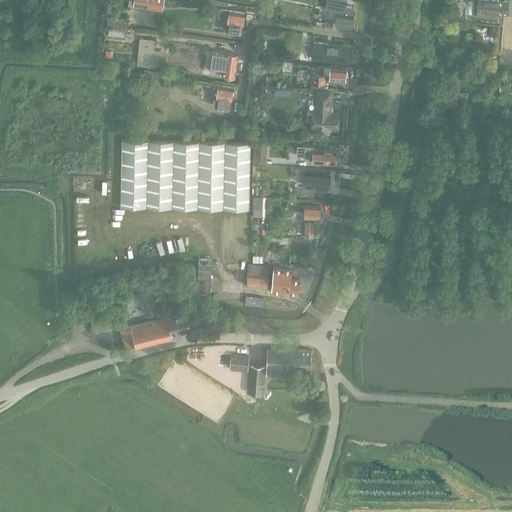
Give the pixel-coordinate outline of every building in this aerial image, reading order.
[(134,0),(134,4),(143,5),(142,8),(162,11),(163,0),(134,0)] [(508,14),(509,1),(493,0),(478,0),(477,12),(487,12),(486,18),(497,19),(497,13),(508,14)] [(356,11),(354,10),(354,8),(339,6),(339,4),(334,3),(333,7),(338,8),(335,26),(351,29),(353,16),(355,15),(356,11)] [(245,13),(220,9),(219,15),(229,16),(226,30),(237,32),(242,33),(242,26),(245,13)] [(325,22),(313,20),(312,26),(320,27),(320,28),(332,30),(333,27),(325,25),(325,22)] [(276,31),(263,29),(262,36),(275,38),(276,31)] [(139,40),(136,68),(163,70),(165,54),(153,52),(155,42),(139,40)] [(315,43),(314,44),(307,43),(305,54),(313,55),(312,58),(347,63),(348,50),(326,47),(326,45),(315,43)] [(227,54),(227,53),(214,51),(211,70),(223,72),(222,77),(234,79),(238,56),(227,54)] [(453,61),(442,60),(442,76),(452,76),(453,61)] [(346,69),(324,66),(323,75),(307,73),(306,83),(313,83),(312,87),(328,89),(329,80),(345,82),(346,77),(347,76),(348,72),(346,71),(346,69)] [(192,90),(194,76),(176,73),(176,74),(167,72),(165,86),(192,90)] [(233,88),(213,85),(212,91),(217,92),(215,107),(230,109),(233,88)] [(306,122),(312,123),(311,129),(314,129),(314,133),(319,133),(319,134),(321,134),(321,133),(328,134),(328,130),(337,131),(338,114),(329,113),(331,93),(317,92),(315,113),(307,113),(306,122)] [(456,108),(456,106),(461,106),(462,101),(467,102),(467,93),(456,92),(456,95),(441,94),(441,96),(439,97),(439,100),(440,102),(440,107),(456,108)] [(251,144),(122,141),(121,207),(249,210),(251,144)] [(253,163),(266,163),(268,143),(255,142),(253,163)] [(297,147),(297,156),(313,157),(312,163),(335,164),(336,151),(313,150),(313,148),(297,147)] [(330,169),(321,168),(321,173),(309,172),(309,178),(313,179),(313,186),(328,187),(328,186),(331,185),(331,182),(329,180),(330,169)] [(294,187),(294,197),(313,199),(313,189),(294,187)] [(263,198),(254,198),(253,217),(263,218),(263,198)] [(322,213),(320,211),(320,207),(299,205),(300,200),(288,199),(287,204),(288,205),(288,210),(299,211),(304,211),(303,218),(304,218),(303,234),(314,235),(315,219),(320,219),(320,218),(322,216),(322,213)] [(262,240),(254,240),(253,262),(262,263),(262,240)] [(211,259),(197,259),(197,294),(211,294),(211,259)] [(267,288),(269,266),(249,264),(247,287),(267,288)] [(291,270),(273,268),(271,291),(298,293),(299,280),(290,279),(291,270)] [(264,298),(246,296),(245,305),(263,307),(264,298)] [(192,331),(187,313),(121,328),(126,348),(136,345),(137,348),(173,339),(173,336),(192,331)] [(311,350),(269,349),(269,368),(310,370),(311,350)] [(248,364),(248,356),(232,354),(231,362),(248,364)] [(248,392),(264,394),(266,368),(250,366),(248,392)]
